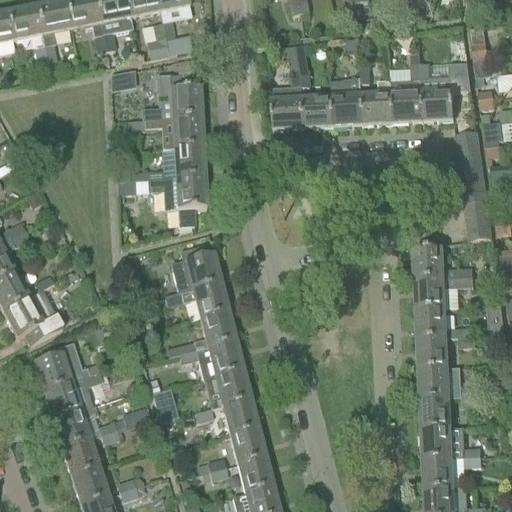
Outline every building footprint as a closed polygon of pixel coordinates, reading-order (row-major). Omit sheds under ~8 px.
[(128,24),(123,0),(100,0),(93,1),(99,30),(105,58),(113,56),(110,40),(130,36),(128,24)] [(158,18),(154,0),(123,0),(128,24),(158,18)] [(185,0),(154,0),(158,18),(188,12),(185,0)] [(359,8),(357,0),(348,0),(350,10),(359,8)] [(366,0),(357,0),(359,8),(367,6),(366,0)] [(479,8),(478,0),(463,0),(464,10),(479,8)] [(93,1),(64,7),(70,35),(91,31),(96,60),(105,58),(99,30),(93,1)] [(305,1),(297,3),(300,20),(308,18),(305,1)] [(300,20),(297,3),(288,5),(291,21),(300,20)] [(64,7),(35,13),(40,41),(39,41),(42,53),(43,53),(46,69),(54,68),(51,51),(53,51),(51,39),(70,35),(64,7)] [(480,17),(479,8),(464,10),(466,19),(480,17)] [(40,41),(35,13),(5,19),(11,47),(39,41),(40,41)] [(419,14),(402,17),(404,29),(421,27),(419,14)] [(5,19),(0,19),(0,49),(11,47),(5,19)] [(169,28),(160,30),(166,62),(175,61),(169,28)] [(152,31),(155,47),(144,49),(148,66),(166,62),(160,30),(152,31)] [(484,47),(482,47),(480,33),(468,35),(471,58),(485,56),(484,47)] [(358,60),(357,45),(345,46),(346,61),(358,60)] [(43,53),(42,53),(34,55),(37,71),(46,69),(43,53)] [(485,56),(471,58),(475,83),(491,82),(489,65),(487,65),(485,56)] [(427,69),(419,70),(422,128),(453,126),(451,98),(470,97),(466,69),(447,72),(448,85),(428,86),(427,69)] [(410,70),(411,87),(390,88),(392,129),(422,128),(419,70),(410,70)] [(360,85),(360,90),(368,89),(368,72),(359,73),(360,85)] [(291,93),(269,94),(272,136),(302,134),(301,105),(300,93),(299,76),(290,77),(291,93)] [(299,76),(300,93),(309,93),(308,76),(299,76)] [(193,94),(192,80),(168,82),(170,106),(171,126),(200,124),(198,94),(193,94)] [(360,85),(351,85),(346,85),(341,87),(329,88),(330,103),(332,132),(362,131),(360,102),(360,90),(360,85)] [(377,101),(360,102),(362,131),(392,129),(390,88),(389,88),(389,86),(376,87),(377,101)] [(478,106),(492,105),(491,95),(477,97),(478,106)] [(332,132),(330,103),(301,105),(302,134),(332,132)] [(492,105),(478,106),(479,116),(493,114),(492,105)] [(141,127),(159,126),(158,118),(141,119),(141,127)] [(200,124),(171,126),(173,156),(201,154),(200,124)] [(159,126),(141,127),(142,128),(142,136),(159,135),(159,126)] [(499,129),(481,131),(484,155),(498,153),(498,147),(502,146),(499,129)] [(456,153),(477,150),(475,137),(454,140),(456,153)] [(479,163),(477,150),(456,153),(458,165),(479,163)] [(500,162),(498,153),(484,155),(486,164),(500,162)] [(173,156),(160,157),(161,177),(162,186),(163,186),(174,186),(203,184),(201,154),(173,156)] [(479,163),(458,165),(459,177),(480,174),(479,163)] [(511,171),(489,173),(491,189),(511,186),(511,171)] [(480,174),(459,177),(461,189),(482,187),(480,174)] [(161,177),(129,179),(129,188),(162,186),(161,177)] [(124,189),(114,189),(115,201),(132,200),(161,198),(162,217),(175,216),(176,233),(190,233),(193,232),(192,215),(193,215),(198,215),(199,215),(205,215),(203,184),(174,186),(163,186),(162,186),(129,188),(124,189)] [(482,187),(461,189),(462,202),(484,199),(482,187)] [(465,223),(486,220),(485,207),(464,210),(465,223)] [(488,232),(486,220),(465,223),(467,235),(488,232)] [(495,233),(509,231),(508,222),(494,224),(495,233)] [(0,250),(24,238),(20,230),(0,240),(0,250)] [(509,231),(495,233),(496,242),(510,240),(509,231)] [(488,232),(467,235),(469,247),(490,244),(488,232)] [(28,246),(24,238),(0,250),(0,284),(12,278),(2,259),(28,246)] [(211,260),(204,262),(201,253),(178,259),(180,268),(169,271),(176,301),(219,290),(211,260)] [(414,286),(471,284),(471,275),(442,276),(441,254),(412,256),(414,286)] [(501,281),(511,279),(511,254),(498,256),(501,281)] [(27,305),(12,278),(0,284),(0,315),(1,318),(27,305)] [(511,279),(501,281),(505,305),(511,304),(511,298),(511,295),(511,279)] [(37,299),(41,297),(52,291),(48,283),(33,291),(37,299)] [(471,284),(414,286),(415,316),(444,315),(443,293),(455,293),(471,292),(471,284)] [(219,290),(176,301),(163,304),(165,313),(181,308),(182,309),(193,306),(198,326),(226,319),(219,290)] [(37,299),(27,305),(1,318),(16,345),(23,341),(29,352),(61,334),(71,329),(65,318),(55,323),(41,297),(37,299)] [(136,297),(124,300),(127,311),(139,308),(136,297)] [(499,313),(486,313),(487,342),(503,341),(499,313)] [(445,336),(444,315),(415,316),(416,346),(445,345),(457,344),(474,343),(474,335),(445,336)] [(234,348),(226,319),(198,326),(206,355),(234,348)] [(140,325),(130,328),(134,341),(144,338),(140,325)] [(474,352),(474,343),(457,344),(457,353),(474,352)] [(447,375),(445,345),(416,346),(418,376),(447,375)] [(206,355),(194,358),(178,362),(180,371),(195,367),(201,388),(213,384),(241,377),(234,348),(206,355)] [(178,362),(194,358),(192,350),(176,354),(178,362)] [(69,389),(60,360),(32,369),(42,398),(69,389)] [(80,386),(97,380),(94,372),(78,377),(80,385),(80,386)] [(447,375),(418,376),(419,406),(448,405),(460,404),(459,395),(459,374),(447,375)] [(213,384),(202,387),(207,408),(209,416),(221,413),(249,406),(241,377),(213,384)] [(80,385),(69,389),(42,398),(51,427),(90,414),(84,393),(99,388),(97,380),(80,386),(80,385)] [(155,385),(147,387),(151,400),(159,398),(155,385)] [(127,389),(124,395),(126,402),(138,398),(135,387),(127,389)] [(460,404),(477,403),(476,395),(459,395),(460,404)] [(151,400),(150,401),(158,430),(171,426),(163,397),(159,398),(151,400)] [(477,403),(460,404),(460,413),(477,412),(477,403)] [(449,435),(448,405),(419,406),(421,436),(449,435)] [(249,406),(221,413),(228,442),(256,435),(249,406)] [(93,413),(90,414),(51,427),(60,455),(88,446),(82,430),(96,422),(93,413)] [(143,415),(130,419),(133,431),(147,428),(143,415)] [(211,425),(209,416),(193,420),(195,429),(211,425)] [(99,443),(115,437),(113,429),(96,434),(99,443)] [(256,435),(228,442),(236,471),(264,464),(256,435)] [(451,465),(449,435),(421,436),(422,466),(451,465)] [(118,445),(115,437),(99,443),(102,451),(118,445)] [(88,446),(60,455),(70,484),(97,475),(88,446)] [(463,464),(480,463),(479,455),(462,455),(463,464)] [(480,463),(463,464),(463,473),(480,472),(480,463)] [(264,464),(236,471),(243,501),(271,493),(264,464)] [(451,465),(422,466),(423,496),(452,495),(451,465)] [(222,466),(206,470),(208,479),(224,475),(222,466)] [(97,475),(70,484),(78,511),(79,511),(106,503),(97,475)] [(224,475),(208,479),(210,487),(226,483),(224,475)] [(118,499),(134,494),(131,486),(115,491),(118,499)] [(275,511),(271,493),(243,501),(230,504),(232,511),(275,511)] [(134,494),(118,499),(120,508),(136,502),(134,494)] [(452,495),(423,496),(424,511),(465,511),(465,494),(452,495)] [(109,511),(106,503),(79,511),(109,511)]
